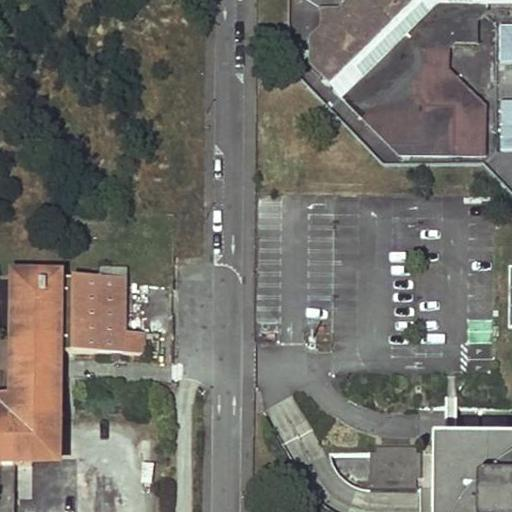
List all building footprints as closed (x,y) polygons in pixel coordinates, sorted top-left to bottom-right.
[(402,155),(480,155),(480,109),(440,71),(440,52),(450,40),(470,41),(470,21),(481,11),(481,10),(481,8),(481,6),(511,7),(511,0),(348,0),(339,9),(319,9),(319,28),(307,39),(307,63),(323,78),(343,78),(343,97),(402,155)] [(511,27),(498,28),(499,66),(511,65),(511,27)] [(511,101),(499,102),(499,149),(511,149),(511,101)] [(0,466),(7,467),(55,467),(57,356),(144,357),(144,336),(124,335),(125,281),(13,280),(13,340),(12,400),(0,399),(0,466)] [(0,339),(0,399),(12,400),(13,340),(0,339)] [(511,511),(511,452),(369,451),(369,485),(439,488),(438,511),(511,511)]
